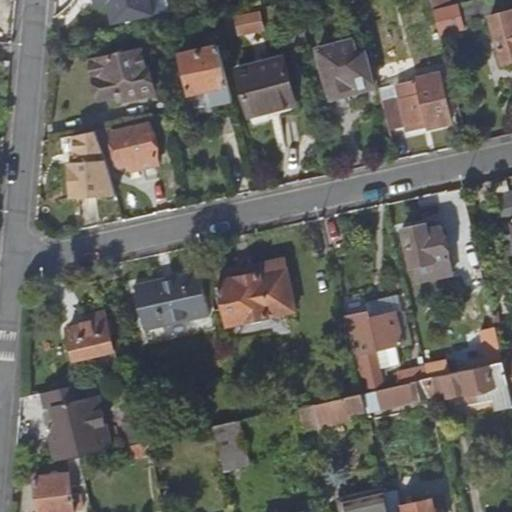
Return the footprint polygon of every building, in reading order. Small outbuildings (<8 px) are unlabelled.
[(96,0),(97,4),(108,2),(113,22),(172,9),(170,0),(96,0)] [(450,0),(432,0),(435,11),(446,9),(452,8),(450,0)] [(511,0),(484,0),(461,5),(465,24),(493,17),(506,65),(511,63),(511,0)] [(452,33),(446,9),(435,11),(442,35),(452,33)] [(355,90),(356,95),(376,90),(366,54),(359,56),(356,42),(320,52),(331,96),(355,90)] [(198,113),(235,105),(220,48),(184,57),(198,113)] [(144,51),(93,62),(96,77),(97,85),(97,94),(100,98),(102,103),(128,97),(130,103),(156,97),(151,71),(149,72),(144,51)] [(240,72),(251,117),(298,105),(287,61),(240,72)] [(402,101),(386,104),(393,132),(410,128),(411,135),(453,125),(442,77),(435,79),(434,75),(419,78),(420,82),(399,88),(402,101)] [(383,91),(386,104),(402,101),(399,88),(383,91)] [(355,90),(331,96),(332,101),(356,95),(355,90)] [(152,128),(114,136),(121,169),(131,167),(132,174),(161,167),(152,128)] [(120,196),(99,133),(75,138),(78,164),(72,164),(75,200),(120,196)] [(511,199),(501,202),(505,220),(511,218),(511,199)] [(430,234),(440,232),(438,224),(428,226),(430,234)] [(430,234),(428,226),(408,231),(416,269),(451,260),(445,231),(440,232),(430,234)] [(294,289),(287,259),(260,266),(262,275),(242,279),(240,271),(221,275),(224,291),(222,292),(223,295),(225,294),(232,327),(282,314),(298,310),(293,290),(294,289)] [(167,283),(177,327),(214,319),(204,276),(167,283)] [(148,333),(177,327),(167,283),(139,288),(148,333)] [(372,322),(399,316),(395,301),(369,307),(370,313),(372,322)] [(406,347),(399,316),(372,322),(370,313),(347,319),(351,338),(360,336),(362,348),(355,350),(362,382),(369,380),(372,392),(388,389),(384,372),(403,367),(400,348),(406,347)] [(115,323),(111,325),(109,314),(92,318),(94,325),(72,331),(75,345),(73,349),(74,357),(78,358),(79,361),(84,361),(84,362),(95,359),(95,358),(118,352),(114,335),(118,334),(115,323)] [(492,368),(506,364),(500,340),(486,343),(492,368)] [(511,390),(506,364),(492,368),(441,379),(436,380),(441,400),(452,398),(452,399),(482,392),(486,395),(496,393),(497,390),(503,393),(511,390)] [(417,405),(441,400),(436,380),(431,381),(412,385),(417,405)] [(83,458),(115,451),(103,398),(88,401),(85,386),(44,396),(48,411),(53,410),(57,425),(54,436),(60,464),(83,458)] [(303,415),(307,431),(322,428),(322,429),(354,422),(353,416),(369,412),(365,395),(322,405),(295,411),(296,417),(303,415)] [(299,433),(307,431),(303,415),(296,417),(299,433)] [(135,446),(153,442),(147,419),(127,424),(133,446),(135,446)] [(215,428),(225,471),(250,465),(241,423),(215,428)] [(156,456),(153,442),(135,446),(139,460),(156,456)] [(78,483),(88,481),(85,466),(74,468),(78,483)] [(72,478),(41,481),(43,511),(77,511),(75,486),(72,486),(72,478)] [(122,486),(124,495),(151,488),(149,479),(122,486)] [(158,511),(151,488),(124,495),(129,511),(148,506),(149,511),(158,511)] [(345,498),(346,504),(387,493),(386,488),(345,498)] [(388,496),(391,511),(439,511),(437,500),(426,503),(425,497),(417,499),(418,505),(404,508),(401,492),(388,496)] [(347,511),(391,511),(388,496),(387,493),(346,504),(347,511)]
